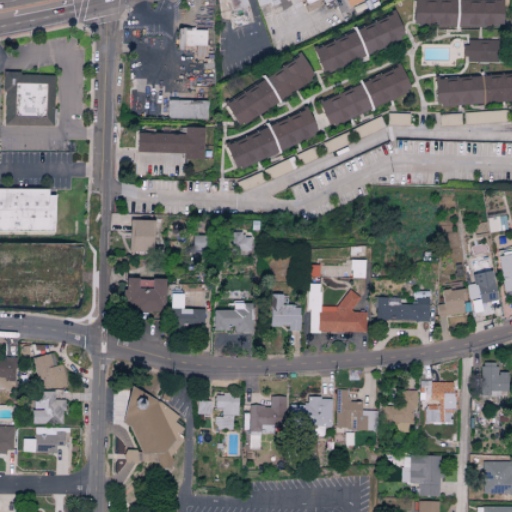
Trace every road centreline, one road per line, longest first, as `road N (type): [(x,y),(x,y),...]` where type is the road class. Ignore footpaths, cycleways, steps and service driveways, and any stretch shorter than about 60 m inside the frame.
road 1 (residential): [(96,342),(198,368),(406,357),(511,324)]
road 2 (residential): [(100,187),(107,0)]
road 3 (residential): [(94,511),(96,342)]
road 4 (residential): [(96,342),(100,187)]
